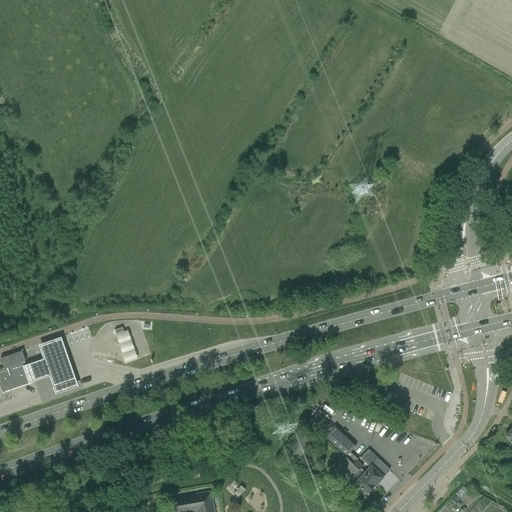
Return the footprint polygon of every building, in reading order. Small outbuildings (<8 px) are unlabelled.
[(116,332),(125,362),(137,358),(127,329),(116,332)] [(42,360),(25,366),(31,383),(48,377),(54,395),(78,387),(61,338),(38,346),(42,360)] [(3,369),(0,369),(0,387),(2,393),(15,388),(31,383),(25,366),(23,362),(25,362),(25,361),(22,354),(22,351),(0,358),(0,359),(0,360),(3,367),(3,369)] [(328,433),(324,437),(342,455),(352,464),(363,475),(375,486),(383,478),(382,478),(389,471),(368,451),(360,459),(370,467),(364,473),(360,469),(362,466),(356,460),(357,459),(350,452),(356,446),(335,426),(328,433)] [(309,427),(306,432),(313,437),(318,440),(322,435),(309,427)] [(293,441),(286,452),(298,460),(303,452),(313,437),(306,432),(301,429),(293,441)] [(342,455),(337,460),(354,475),(350,479),(353,482),(355,483),(360,488),(367,494),(375,486),(363,475),(352,464),(342,455)] [(235,492),(234,493),(234,494),(238,497),(245,490),(241,486),(235,492)] [(213,511),(210,493),(174,499),(176,511),(213,511)]
